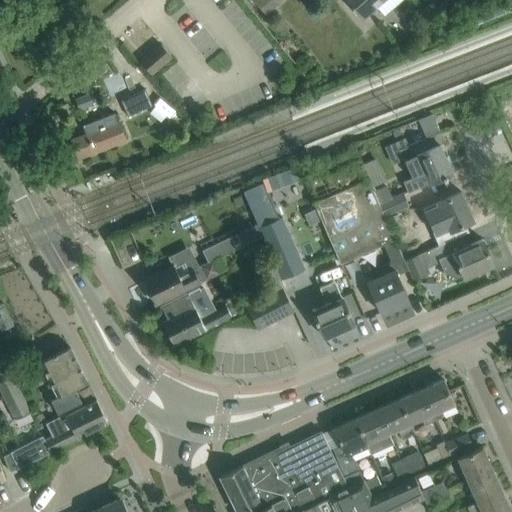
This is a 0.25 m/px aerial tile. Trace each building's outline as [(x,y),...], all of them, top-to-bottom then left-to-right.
[(253,0),(265,14),(281,0),(253,0)] [(381,0),(345,0),(361,18),(381,0)] [(35,78),(57,61),(39,38),(17,54),(35,78)] [(151,73),(171,56),(161,44),(141,62),(151,73)] [(135,93),(122,99),(130,115),(153,104),(145,89),(135,93)] [(89,93),(76,98),(79,107),(93,102),(89,93)] [(86,134),(71,140),(78,158),(125,139),(119,121),(103,128),(99,119),(83,125),(86,134)] [(443,177),(444,179),(447,177),(446,175),(452,173),(439,144),(434,134),(399,149),(411,177),(403,181),(408,192),(443,177)] [(383,215),(378,203),(373,192),(359,161),(331,173),(339,192),(313,203),(340,264),(383,245),(380,238),(391,233),(383,215)] [(275,173),(263,178),(264,181),(268,191),(280,186),(275,173)] [(264,181),(243,190),(259,227),(280,218),(268,191),(264,181)] [(385,187),(373,192),(378,203),(390,198),(385,187)] [(461,191),(412,213),(418,225),(432,219),(430,214),(441,209),(451,230),(473,220),(461,191)] [(402,193),(390,198),(378,203),(383,215),(407,205),(402,193)] [(281,278),(305,268),(283,217),(280,218),(259,227),(281,278)] [(208,261),(245,242),(240,231),(202,250),(208,261)] [(404,261),(399,249),(391,233),(380,238),(383,245),(390,261),(377,266),(382,276),(368,282),(382,314),(383,313),(382,312),(408,301),(408,302),(409,302),(397,274),(408,270),(404,261)] [(435,247),(419,254),(424,266),(425,267),(427,266),(440,261),(447,277),(457,281),(464,277),(493,264),(482,239),(467,246),(462,235),(444,243),(435,246),(435,247)] [(419,254),(404,261),(408,270),(408,269),(413,280),(428,274),(425,267),(424,266),(419,254)] [(155,303),(205,279),(198,266),(179,276),(174,265),(144,280),(145,283),(144,286),(147,292),(150,293),(155,303)] [(354,324),(335,281),(319,288),(326,302),(312,309),(324,337),(343,329),(341,326),(351,322),(353,325),(354,324)] [(257,328),(294,310),(283,288),(246,307),(257,328)] [(174,344),(236,313),(232,306),(227,309),(226,306),(200,319),(187,293),(161,306),(167,320),(162,322),(174,344)] [(8,350),(14,363),(37,351),(30,339),(8,350)] [(51,399),(58,413),(81,401),(74,388),(87,382),(69,346),(39,361),(57,396),(51,399)] [(13,376),(0,381),(0,388),(15,419),(30,412),(13,376)] [(443,379),(421,389),(432,413),(454,403),(443,379)] [(421,389),(399,398),(410,422),(421,418),(424,424),(435,420),(432,413),(421,389)] [(399,398),(377,408),(388,432),(389,432),(397,428),(402,439),(415,433),(410,422),(399,398)] [(44,439),(50,452),(108,423),(96,399),(65,415),(71,426),(44,439)] [(389,432),(388,432),(377,408),(355,418),(368,448),(371,454),(394,444),(389,432)] [(358,469),(352,455),(368,448),(355,418),(333,427),(340,443),(331,447),(344,476),(358,469)] [(281,451),(290,469),(298,466),(314,503),(316,502),(317,503),(348,488),(329,448),(322,431),(281,451)] [(467,434),(445,443),(450,454),(472,445),(467,434)] [(450,454),(445,443),(444,440),(436,444),(442,458),(450,454)] [(458,457),(468,480),(492,469),(482,446),(458,457)] [(295,511),(314,503),(298,466),(290,469),(281,451),(280,447),(220,476),(237,511),(242,511),(269,499),(271,503),(270,503),(274,511),(295,511)] [(418,452),(399,460),(405,474),(424,465),(418,452)] [(399,460),(391,463),(397,477),(405,474),(399,460)] [(344,476),(349,486),(363,480),(358,469),(344,476)] [(502,490),(492,469),(468,480),(477,501),(502,490)] [(421,491),(424,499),(445,490),(441,482),(421,491)] [(445,490),(424,499),(428,508),(449,499),(445,490)] [(511,511),(502,490),(477,501),(478,502),(467,507),(469,511),(481,511),(482,511),(481,511),(511,511)] [(90,511),(126,511),(120,498),(90,511)] [(314,503),(295,511),(274,511),(270,503),(270,504),(269,503),(268,504),(269,505),(254,511),(321,511),(317,503),(316,502),(314,503)]
